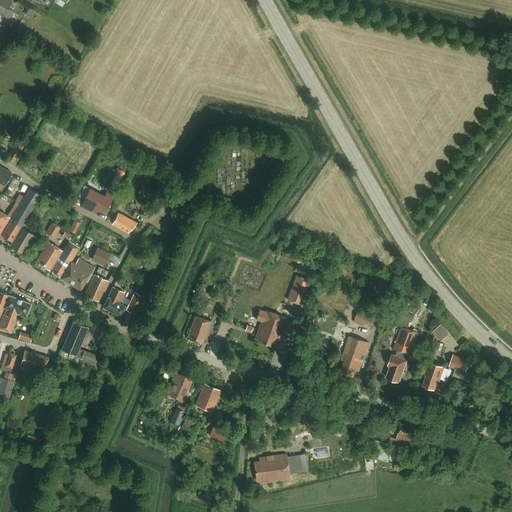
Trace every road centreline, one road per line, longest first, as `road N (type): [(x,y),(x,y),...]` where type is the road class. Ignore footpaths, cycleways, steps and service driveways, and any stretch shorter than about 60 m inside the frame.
road 1 (secondary): [(511,360),(411,253),(263,0)]
road 2 (unclassified): [(511,437),(244,369)]
road 3 (unclassified): [(244,369),(96,314)]
road 4 (residential): [(133,242),(0,161)]
road 5 (residential): [(237,510),(244,369)]
